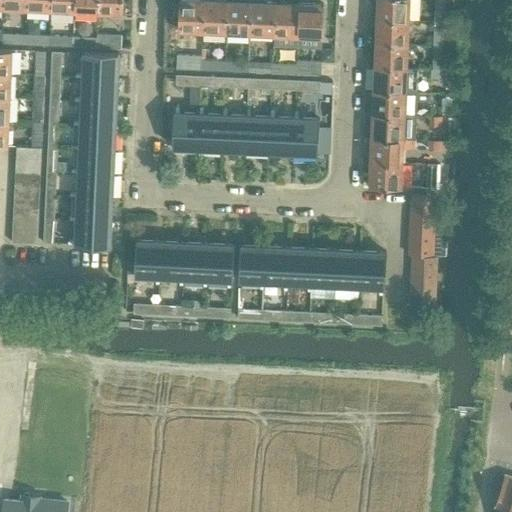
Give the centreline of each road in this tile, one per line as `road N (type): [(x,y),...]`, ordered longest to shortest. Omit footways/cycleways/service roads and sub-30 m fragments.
road 1 (residential): [(344,204),(146,196),(153,0)]
road 2 (residential): [(344,204),(351,0)]
road 3 (residential): [(393,298),(398,206),(344,204)]
